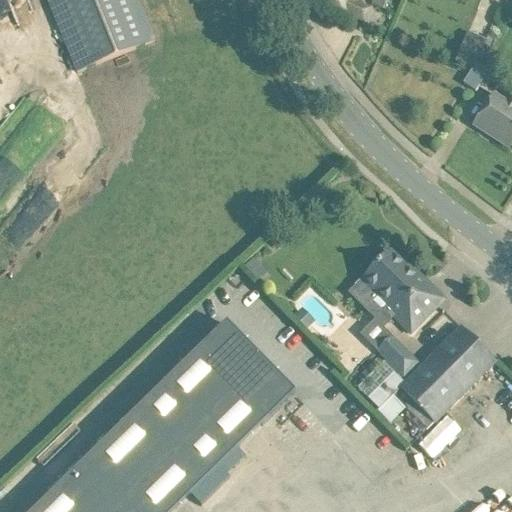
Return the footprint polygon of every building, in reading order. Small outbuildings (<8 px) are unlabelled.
[(47,0),(77,73),(154,42),(137,0),(47,0)] [(309,0),(310,0),(363,23),(369,10),(356,4),(357,0),(309,0)] [(474,71),(487,41),(469,33),(457,63),(474,71)] [(511,90),(504,102),(494,95),(474,126),(487,135),(489,131),(511,145),(511,143),(511,90)] [(362,281),(349,295),(366,311),(376,301),(386,310),(395,320),(411,335),(438,308),(437,307),(430,313),(415,298),(425,288),(421,284),(390,253),(362,281)] [(299,308),(290,318),(303,330),(312,321),(299,308)] [(226,325),(34,511),(174,511),(294,395),(226,325)] [(401,389),(392,398),(426,431),(434,422),(436,424),(495,365),(460,330),(404,386),(401,389)] [(376,353),(402,379),(417,363),(391,338),(376,353)] [(392,375),(368,399),(379,411),(392,398),(401,389),(404,386),(392,375)]
